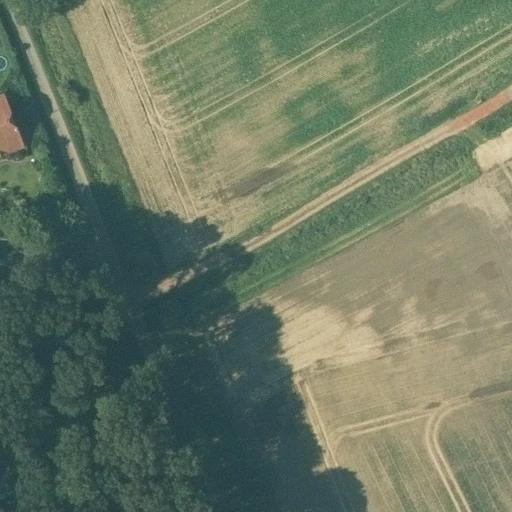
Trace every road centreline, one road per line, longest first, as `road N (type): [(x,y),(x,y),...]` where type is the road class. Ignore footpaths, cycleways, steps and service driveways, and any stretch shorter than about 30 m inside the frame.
road 1 (track): [(130,311),(511,89)]
road 2 (unclassified): [(118,284),(5,0)]
road 3 (unclassified): [(221,511),(118,284)]
road 4 (residential): [(0,255),(118,284)]
